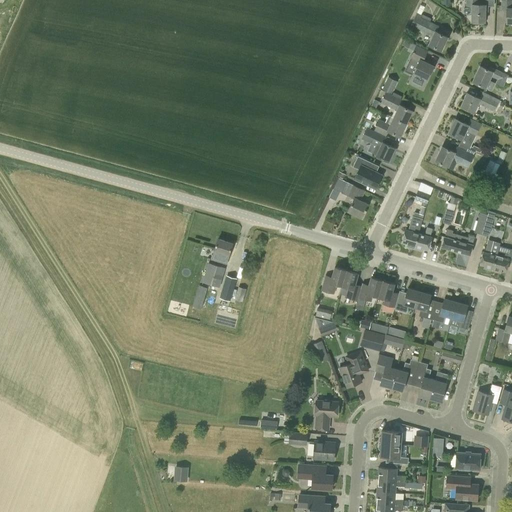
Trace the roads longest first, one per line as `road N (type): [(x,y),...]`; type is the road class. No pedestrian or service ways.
road 1 (tertiary): [(367,251),(0,150)]
road 2 (residential): [(367,251),(464,50),(511,44)]
road 3 (residential): [(355,511),(361,427),(371,415),(451,426)]
road 4 (residential): [(451,426),(491,288)]
road 5 (tertiary): [(491,288),(367,251)]
